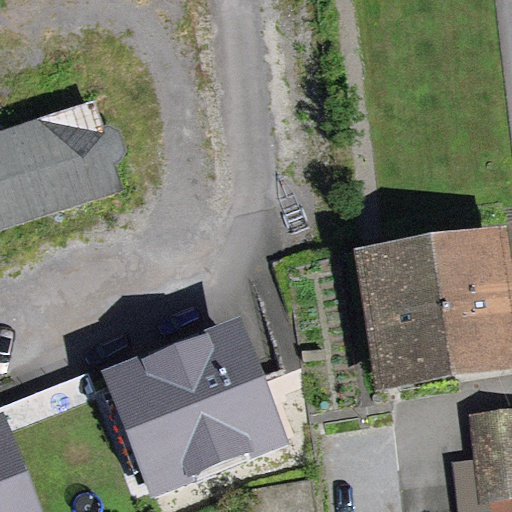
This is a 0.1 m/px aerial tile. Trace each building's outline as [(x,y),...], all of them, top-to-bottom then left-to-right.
[(0,230),(119,192),(110,166),(118,163),(122,155),(117,138),(109,134),(101,136),(92,110),(0,140),(0,230)] [(381,272),(397,375),(501,360),(485,257),(434,264),(421,257),(393,261),(381,272)] [(160,489),(272,445),(230,340),(119,384),(160,489)] [(493,511),(507,510),(507,511),(511,511),(511,425),(482,429),(491,511),(493,511)] [(0,511),(24,511),(0,450),(0,511)]
